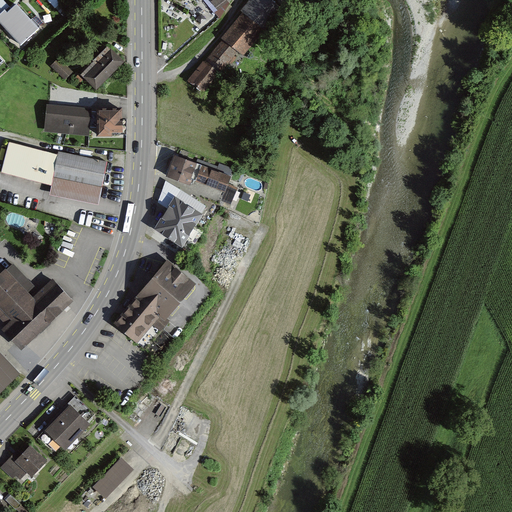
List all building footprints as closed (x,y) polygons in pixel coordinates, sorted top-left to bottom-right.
[(9,9),(0,0),(0,27),(18,47),(36,31),(13,5),(9,9)] [(282,11),(268,0),(250,0),(240,13),(244,17),(186,83),(202,97),(238,55),(242,58),(282,11)] [(229,3),(226,0),(207,0),(217,13),(229,3)] [(122,64),(106,49),(79,77),(95,93),(122,64)] [(60,58),(53,64),(66,79),(73,72),(60,58)] [(91,110),(47,108),(46,133),(89,136),(91,110)] [(121,111),(96,111),(96,137),(121,137),(121,111)] [(58,150),(9,140),(3,169),(52,180),(50,190),(101,201),(110,157),(59,147),(58,150)] [(230,174),(176,153),(168,174),(189,182),(192,175),(225,188),(230,174)] [(181,190),(167,181),(156,202),(167,208),(156,225),(181,245),(202,211),(200,210),(203,204),(181,190)] [(193,280),(168,259),(115,322),(158,358),(175,338),(162,327),(169,318),(165,314),(193,280)] [(6,269),(0,274),(0,312),(11,324),(6,328),(21,343),(69,298),(55,282),(36,301),(6,269)] [(0,348),(0,388),(20,369),(0,348)] [(73,398),(46,427),(67,447),(94,418),(73,398)] [(41,437),(49,444),(55,437),(46,430),(41,437)] [(18,451),(3,467),(13,476),(16,472),(21,477),(28,469),(31,472),(45,458),(31,445),(22,454),(18,451)] [(132,469),(122,459),(93,488),(103,498),(132,469)]
